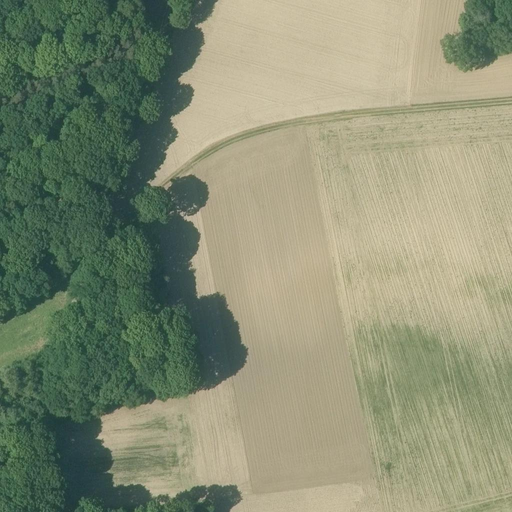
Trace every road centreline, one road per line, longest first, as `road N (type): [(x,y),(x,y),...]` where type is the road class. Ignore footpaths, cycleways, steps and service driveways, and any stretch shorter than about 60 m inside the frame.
road 1 (track): [(97,237),(207,151),(245,134),(511,100)]
road 2 (track): [(141,111),(64,317),(49,441),(58,511)]
road 3 (track): [(0,179),(141,111)]
